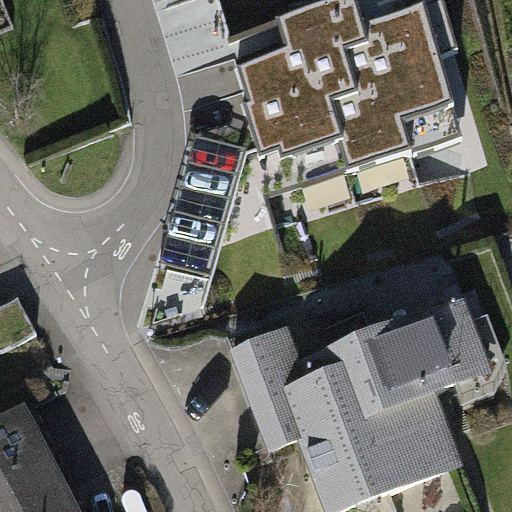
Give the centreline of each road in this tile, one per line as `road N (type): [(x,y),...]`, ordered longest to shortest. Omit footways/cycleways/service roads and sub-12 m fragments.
road 1 (residential): [(134,0),(154,132),(138,208),(79,272)]
road 2 (residential): [(191,511),(79,272)]
road 3 (residential): [(79,272),(0,181)]
